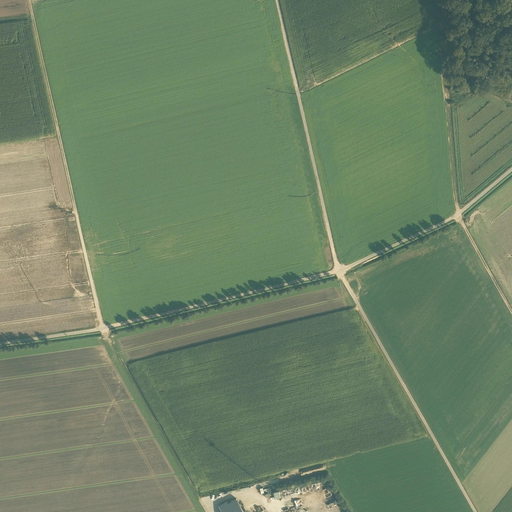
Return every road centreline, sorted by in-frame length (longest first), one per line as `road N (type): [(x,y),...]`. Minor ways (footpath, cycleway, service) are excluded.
road 1 (track): [(202,504),(102,329),(28,0)]
road 2 (track): [(0,343),(102,329),(338,272)]
road 3 (track): [(511,312),(455,208),(441,0)]
road 4 (track): [(276,0),(338,272)]
road 5 (track): [(474,511),(338,272)]
road 6 (track): [(338,272),(457,215),(511,169)]
